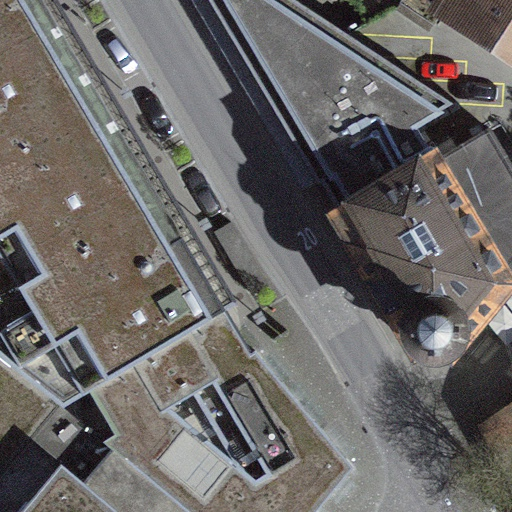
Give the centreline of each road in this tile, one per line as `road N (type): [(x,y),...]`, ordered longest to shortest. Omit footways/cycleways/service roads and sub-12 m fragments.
road 1 (residential): [(140,0),(433,498)]
road 2 (unknown): [(275,0),(459,120),(511,139)]
